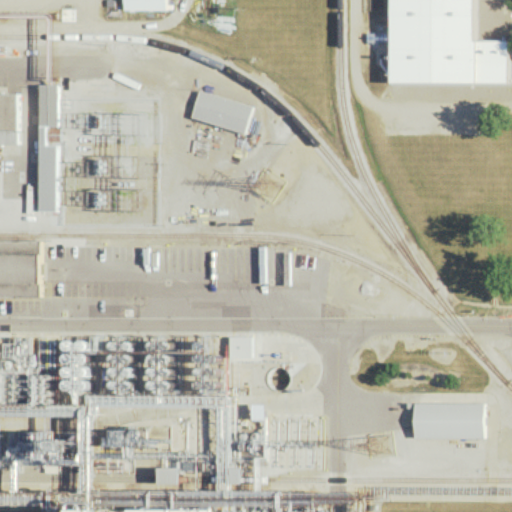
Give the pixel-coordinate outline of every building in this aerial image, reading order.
[(168,8),(168,0),(125,0),(126,10),(168,8)] [(394,0),(477,0),(478,38),(508,37),(509,79),(396,81),(394,0)] [(254,105),(201,90),(193,117),(246,132),(254,105)] [(20,93),(0,92),(0,143),(20,143),(20,93)] [(43,239),(0,238),(0,295),(42,296),(43,239)] [(87,511),(282,511),(283,490),(233,489),(220,373),(166,320),(82,353),(103,407),(176,423),(183,429),(151,447),(108,447),(43,382),(0,425),(0,437),(12,468),(129,468),(129,467),(145,479),(87,503),(87,511)] [(416,437),(486,438),(486,402),(416,402),(416,437)]
